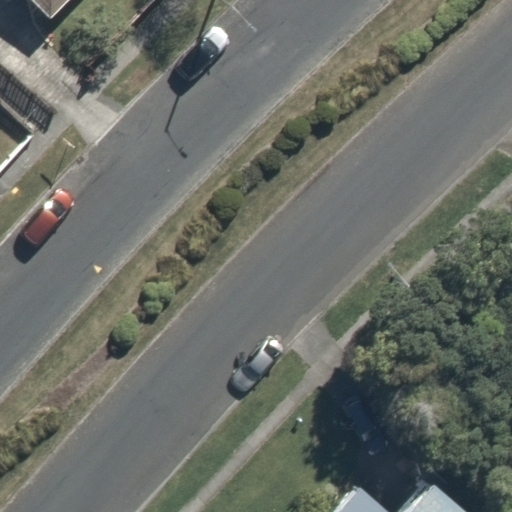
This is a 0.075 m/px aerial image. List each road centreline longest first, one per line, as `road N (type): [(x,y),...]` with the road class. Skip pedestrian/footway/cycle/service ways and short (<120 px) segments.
road 1 (tertiary): [(511,44),(412,132),(63,511)]
road 2 (tertiary): [(0,343),(128,202),(341,0)]
